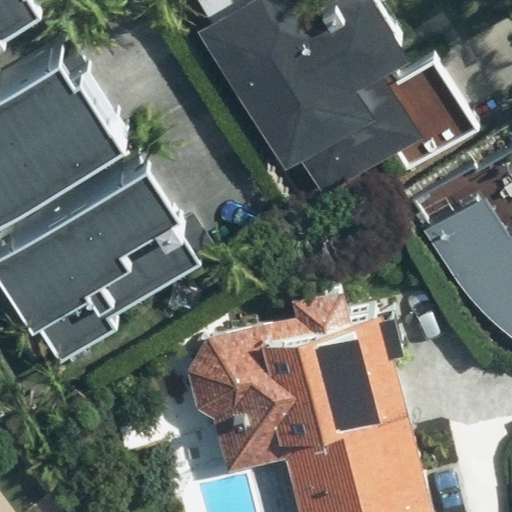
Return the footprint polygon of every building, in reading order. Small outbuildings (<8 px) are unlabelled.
[(0,0),(0,23),(36,0),(0,0)] [(418,39),(393,0),(206,0),(215,14),(206,20),(293,160),(302,154),(325,190),(431,124),(389,56),(418,39)] [(81,62),(71,44),(0,84),(0,213),(136,130),(89,60),(81,62)] [(189,197),(153,141),(0,237),(0,263),(62,362),(126,321),(118,308),(211,250),(182,204),(189,197)] [(511,225),(489,188),(428,226),(462,281),(483,306),(503,324),(511,330),(511,225)] [(303,511),(444,511),(390,300),(358,308),(350,277),(294,291),(298,307),(211,330),(189,364),(202,403),(218,411),(233,468),(289,454),(303,511)]
